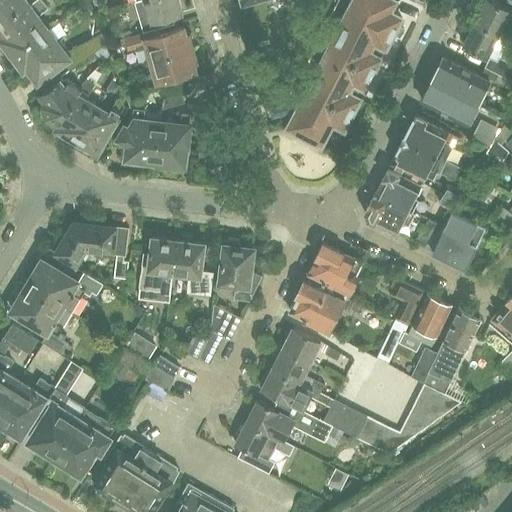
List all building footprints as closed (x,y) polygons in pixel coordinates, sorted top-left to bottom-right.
[(13,16),(29,4),(27,1),(28,0),(0,0),(0,16),(9,10),(13,16)] [(0,35),(12,52),(46,27),(37,15),(49,7),(43,0),(34,0),(29,4),(13,16),(9,10),(0,16),(0,35)] [(173,15),(183,12),(179,0),(134,0),(143,31),(175,22),(173,15)] [(390,11),(396,0),(353,0),(288,127),(322,145),(333,123),(345,129),(360,98),(349,92),(354,82),(365,88),(381,58),(370,52),(375,42),(386,48),(402,17),(390,11)] [(486,0),(477,20),(498,31),(510,8),(493,0),(486,0)] [(486,55),(498,31),(477,20),(464,44),(486,55)] [(151,58),(193,46),(189,33),(186,34),(184,26),(145,37),(144,31),(125,36),(127,44),(128,48),(137,46),(138,48),(148,46),(151,58)] [(28,65),(38,79),(72,54),(60,38),(57,42),(46,27),(12,52),(24,68),(28,65)] [(92,34),(70,46),(81,60),(94,50),(104,42),(99,31),(92,34)] [(122,37),(115,39),(116,41),(124,45),(127,44),(125,36),(122,37)] [(109,54),(104,42),(94,50),(104,59),(109,54)] [(159,80),(196,70),(194,62),(197,61),(193,46),(151,58),(155,70),(145,73),(146,76),(137,79),(138,82),(135,83),(137,91),(160,84),(159,80)] [(495,58),(488,55),(483,64),(498,71),(493,80),(508,88),(511,79),(511,61),(497,54),(495,58)] [(434,78),(479,101),(490,79),(445,56),(434,78)] [(96,69),(88,78),(96,83),(102,72),(96,69)] [(60,124),(82,87),(62,76),(38,94),(39,97),(40,100),(42,106),(44,111),(46,114),(47,115),(48,117),(50,118),(60,124)] [(164,98),(190,91),(186,77),(166,82),(164,98)] [(87,98),(96,83),(88,78),(83,83),(84,84),(82,87),(60,124),(57,128),(77,140),(98,105),(87,98)] [(468,123),(479,101),(434,78),(422,100),(468,123)] [(121,85),(112,81),(108,90),(117,94),(121,85)] [(275,96),(282,94),(280,86),(273,88),(275,96)] [(156,161),(161,120),(144,118),(145,107),(141,91),(127,95),(128,97),(130,104),(130,106),(134,107),(134,108),(116,138),(127,144),(126,157),(156,161)] [(77,140),(97,151),(125,105),(122,95),(118,96),(110,111),(98,105),(77,140)] [(185,164),(190,124),(196,125),(198,104),(189,103),(188,111),(177,110),(176,122),(161,120),(156,161),(185,164)] [(451,143),(444,139),(448,130),(416,113),(403,138),(436,154),(444,157),(451,143)] [(511,128),(505,123),(496,138),(502,143),(511,131),(511,128)] [(444,157),(436,154),(403,138),(391,161),(424,178),(426,174),(431,177),(435,169),(437,171),(444,157)] [(500,157),(507,148),(494,139),(485,150),(500,157)] [(376,190),(408,207),(420,183),(388,167),(376,190)] [(459,193),(448,187),(439,203),(449,209),(459,193)] [(408,207),(376,190),(365,210),(368,218),(396,232),(402,220),(409,224),(415,211),(408,207)] [(441,234),(436,232),(426,247),(434,250),(433,251),(466,266),(485,226),(453,211),(441,234)] [(430,218),(415,241),(426,247),(436,232),(441,223),(430,218)] [(126,258),(129,227),(117,225),(75,220),(66,234),(60,231),(51,247),(77,262),(87,245),(98,246),(97,251),(118,253),(115,275),(128,277),(130,259),(126,258)] [(203,269),(206,241),(193,239),(193,235),(181,234),(181,238),(178,238),(174,276),(190,278),(188,291),(212,293),(214,270),(203,269)] [(174,276),(178,238),(152,235),(150,253),(145,252),(140,297),(171,300),(174,276)] [(235,298),(250,299),(262,275),(251,270),(254,247),(241,245),(239,239),(229,237),(227,243),(225,243),(220,281),(240,283),(239,291),(236,290),(235,298)] [(349,292),(364,261),(324,241),(316,257),(317,257),(309,272),(349,292)] [(28,283),(73,311),(85,291),(91,295),(93,291),(98,293),(104,283),(85,271),(79,281),(43,258),(28,283)] [(298,295),(290,310),(330,330),(346,299),(305,279),(297,294),(298,295)] [(425,290),(403,279),(395,296),(404,300),(396,317),(408,323),(425,290)] [(61,330),(73,311),(28,283),(12,309),(49,331),(43,341),(62,352),(69,341),(65,338),(67,334),(61,330)] [(432,344),(452,303),(428,291),(408,332),(432,344)] [(511,335),(511,293),(507,299),(508,299),(491,318),(511,335)] [(241,317),(233,313),(214,305),(212,329),(224,335),(231,338),(241,317)] [(466,348),(481,317),(459,306),(444,337),(445,338),(438,354),(436,356),(425,381),(454,397),(460,384),(442,375),(453,352),(462,356),(466,348)] [(394,319),(377,357),(390,364),(407,326),(394,319)] [(32,334),(14,323),(13,323),(6,335),(4,337),(11,342),(12,342),(23,349),(32,334)] [(284,346),(311,360),(321,339),(294,325),(284,346)] [(211,363),(224,335),(212,329),(198,356),(211,363)] [(136,331),(128,343),(149,357),(157,345),(136,331)] [(4,338),(0,343),(0,350),(4,353),(5,353),(12,342),(11,342),(4,337),(4,338)] [(146,375),(154,364),(124,344),(117,356),(129,364),(146,375)] [(340,352),(329,345),(325,353),(337,359),(340,352)] [(300,380),(311,360),(284,346),(273,367),(300,380)] [(425,381),(436,356),(438,354),(423,347),(410,373),(425,381)] [(511,371),(511,350),(501,360),(511,371)] [(6,371),(13,360),(0,352),(0,411),(20,380),(6,371)] [(174,377),(180,366),(160,354),(154,364),(174,377)] [(117,356),(109,369),(121,377),(129,364),(117,356)] [(168,389),(174,377),(154,364),(146,375),(145,377),(168,389)] [(263,386),(262,388),(302,408),(313,387),(309,385),(300,380),(273,367),(268,376),(265,374),(260,384),(263,386)] [(48,398),(55,387),(40,377),(36,383),(39,385),(36,391),(20,380),(0,411),(0,419),(21,433),(45,396),(48,398)] [(325,383),(313,377),(309,385),(313,387),(321,391),(325,383)] [(167,389),(150,380),(144,391),(161,400),(167,389)] [(425,382),(419,394),(449,410),(461,401),(425,382)] [(85,406),(55,387),(48,398),(54,402),(30,439),(55,455),(85,406)] [(419,394),(413,406),(436,419),(449,410),(419,394)] [(335,425),(346,404),(335,398),(324,419),(335,425)] [(247,420),(269,431),(284,439),(293,422),(325,438),(329,431),(340,436),(343,429),(285,400),(280,410),(258,399),(257,400),(253,400),(249,408),(251,411),(247,420)] [(345,430),(356,409),(346,404),(335,425),(345,430)] [(76,474),(81,471),(97,446),(101,449),(115,426),(85,406),(55,455),(69,464),(68,469),(71,473),(76,474)] [(413,406),(406,419),(423,428),(436,419),(413,406)] [(357,436),(367,414),(356,409),(345,430),(357,436)] [(368,442),(378,420),(367,414),(357,436),(368,442)] [(406,419),(400,431),(390,452),(423,428),(406,419)] [(284,439),(269,431),(247,420),(235,442),(243,446),(238,456),(269,472),(275,459),(268,456),(274,444),(290,453),(294,444),(284,439)] [(379,447),(389,426),(378,420),(368,442),(379,447)] [(390,452),(400,431),(389,426),(379,447),(389,453),(390,452)] [(152,452),(136,442),(137,441),(122,432),(105,459),(109,461),(96,481),(98,482),(96,489),(106,495),(111,490),(123,498),(152,452)] [(149,511),(161,494),(165,497),(174,482),(180,470),(152,452),(123,498),(134,505),(131,511),(132,511),(149,511)] [(211,511),(219,499),(204,490),(201,496),(192,490),(190,493),(184,490),(176,504),(182,508),(179,511),(211,511)] [(231,511),(234,507),(219,499),(211,511),(231,511)]
